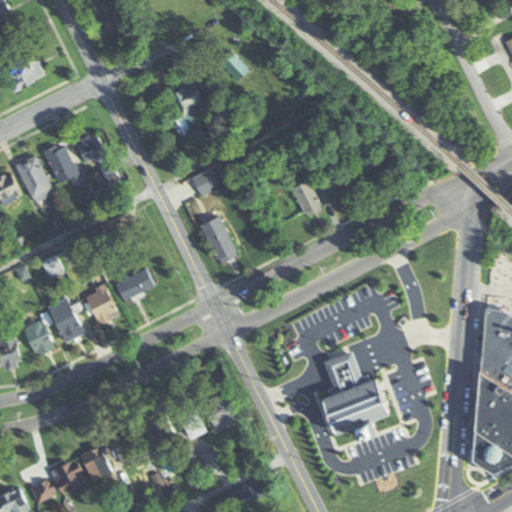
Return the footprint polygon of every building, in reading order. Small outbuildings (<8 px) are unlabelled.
[(0,0),(0,28),(13,18),(0,0)] [(126,25),(114,3),(95,15),(108,36),(126,25)] [(15,90),(44,75),(34,55),(5,70),(15,90)] [(202,127),(193,107),(201,103),(197,94),(204,91),(198,76),(167,91),(179,119),(175,120),(182,136),(202,127)] [(74,143),(85,163),(105,152),(94,132),(74,143)] [(63,142),(44,150),(58,183),(70,178),(75,190),(82,187),(63,142)] [(15,164),(31,200),(52,191),(36,155),(15,164)] [(218,187),(209,168),(190,177),(199,196),(218,187)] [(19,194),(9,172),(0,176),(0,199),(2,203),(19,194)] [(292,187),(305,218),(322,210),(309,180),(292,187)] [(221,215),(199,225),(220,268),(242,258),(221,215)] [(52,278),(64,271),(53,255),(42,262),(52,278)] [(144,292),(136,274),(115,283),(123,301),(144,292)] [(107,287),(86,295),(97,323),(118,315),(107,287)] [(48,305),(64,343),(83,334),(67,297),(48,305)] [(493,303),(476,462),(500,476),(511,469),(511,307),(508,305),(493,303)] [(24,326),(34,356),(54,350),(43,319),(24,326)] [(0,369),(21,364),(14,335),(0,338),(0,369)] [(326,399),(340,438),(401,416),(387,377),(326,399)] [(239,420),(224,391),(203,402),(218,431),(239,420)] [(192,439),(207,428),(190,404),(174,416),(192,439)] [(154,449),(175,439),(165,416),(144,426),(154,449)] [(431,433),(425,420),(378,443),(384,455),(431,433)] [(124,465),(142,454),(129,429),(110,439),(124,465)] [(81,453),(92,479),(112,471),(101,445),(81,453)] [(86,482),(72,457),(48,471),(62,495),(86,482)] [(336,507),(339,511),(406,511),(401,503),(409,498),(411,462),(394,461),(393,485),(386,474),(336,507)] [(190,482),(199,476),(191,463),(181,469),(190,482)] [(0,511),(17,511),(28,507),(17,486),(0,495),(0,511)]
